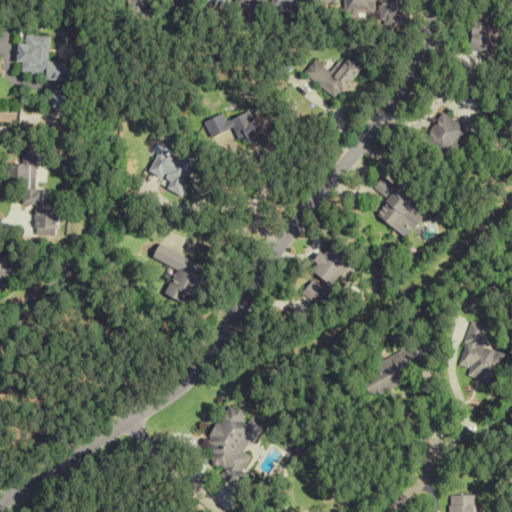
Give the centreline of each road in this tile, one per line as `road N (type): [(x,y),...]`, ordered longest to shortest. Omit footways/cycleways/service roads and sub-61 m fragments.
road 1 (residential): [(0,501),(143,408),(202,359),(276,244),(398,90),(435,0)]
road 2 (residential): [(121,421),(212,511)]
